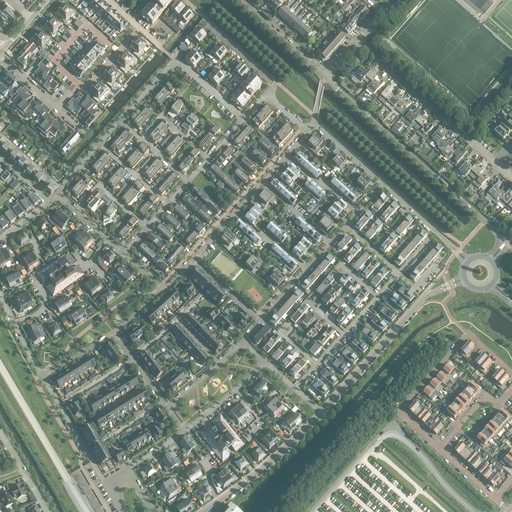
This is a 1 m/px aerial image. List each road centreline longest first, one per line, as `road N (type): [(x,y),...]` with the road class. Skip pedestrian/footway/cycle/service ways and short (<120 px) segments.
road 1 (tertiary): [(491,260),(499,234),(325,77)]
road 2 (residential): [(439,448),(401,409),(465,336),(511,371)]
road 3 (unclassified): [(321,413),(429,294),(464,278)]
road 4 (residential): [(493,161),(358,41)]
road 5 (residential): [(218,501),(321,413)]
